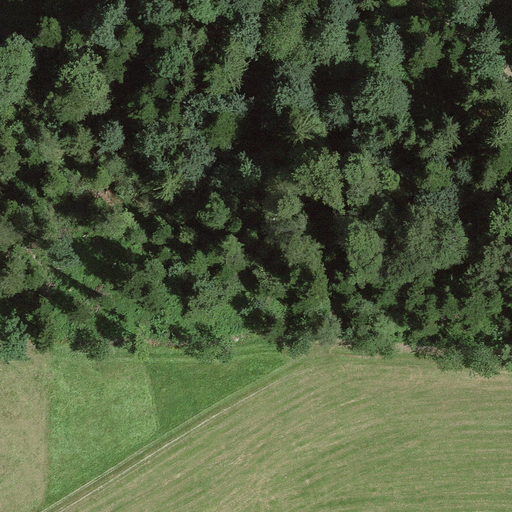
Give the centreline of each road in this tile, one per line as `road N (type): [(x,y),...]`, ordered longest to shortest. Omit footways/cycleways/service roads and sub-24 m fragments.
road 1 (track): [(55,511),(328,352)]
road 2 (track): [(511,366),(328,352)]
road 3 (track): [(382,0),(511,84)]
